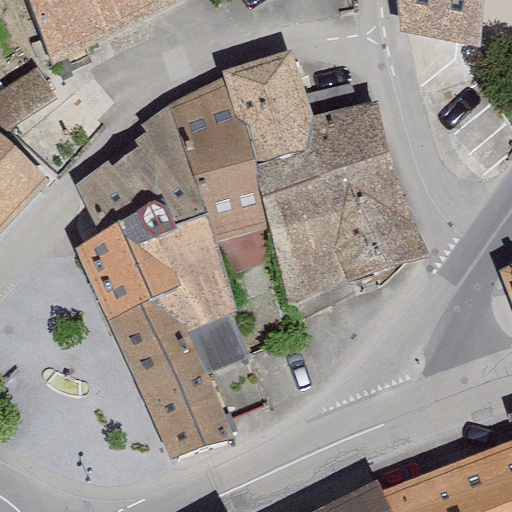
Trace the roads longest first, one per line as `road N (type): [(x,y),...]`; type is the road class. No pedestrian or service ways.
road 1 (residential): [(382,0),(415,163),(479,267)]
road 2 (tertiary): [(193,511),(410,414)]
road 3 (tertiary): [(410,414),(435,329),(479,267)]
